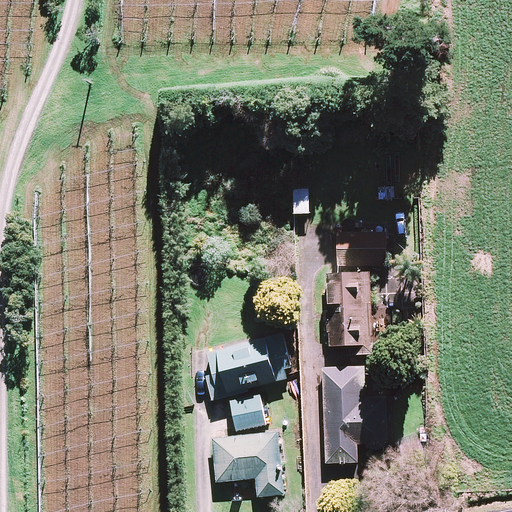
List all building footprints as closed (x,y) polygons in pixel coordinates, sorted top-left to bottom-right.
[(377,185),(377,199),(399,200),(399,186),(377,185)] [(310,189),(295,189),(295,213),(310,213),(310,189)] [(340,224),(340,233),(341,277),(328,277),(329,346),(352,345),(352,354),(373,353),(371,265),(387,264),(386,232),(357,233),(357,223),(340,224)] [(233,253),(210,262),(217,280),(241,270),(233,253)] [(214,399),(244,391),(242,383),(259,379),(260,384),(287,377),(285,368),(292,367),(284,333),(208,352),(215,379),(209,380),(214,399)] [(328,462),(358,461),(358,442),(367,442),(368,447),(387,446),(385,397),(377,397),(377,378),(365,379),(365,366),(325,367),(328,462)] [(267,423),(261,394),(232,400),(238,429),(267,423)] [(285,492),(282,465),(295,464),(292,437),(280,438),(279,431),(213,438),(217,480),(257,476),(259,495),(285,492)]
